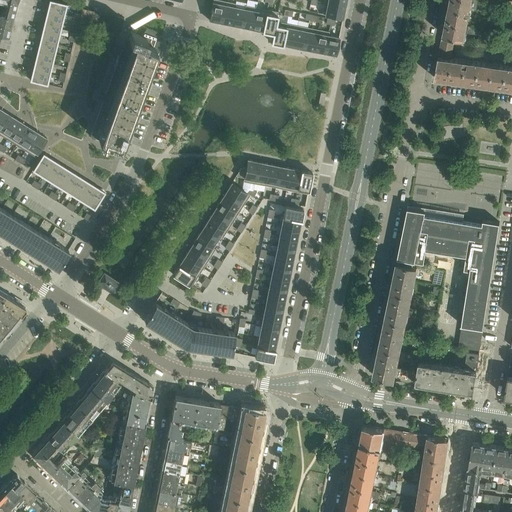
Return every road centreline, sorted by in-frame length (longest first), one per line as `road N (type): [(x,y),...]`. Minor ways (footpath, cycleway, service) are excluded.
road 1 (residential): [(361,0),(285,379)]
road 2 (tertiary): [(334,320),(398,0)]
road 3 (residential): [(354,388),(414,99)]
road 4 (residential): [(16,457),(118,334)]
road 5 (residential): [(487,418),(511,271)]
road 6 (residential): [(139,511),(169,366)]
road 7 (residential): [(141,155),(189,15)]
road 8 (residential): [(283,389),(258,511)]
